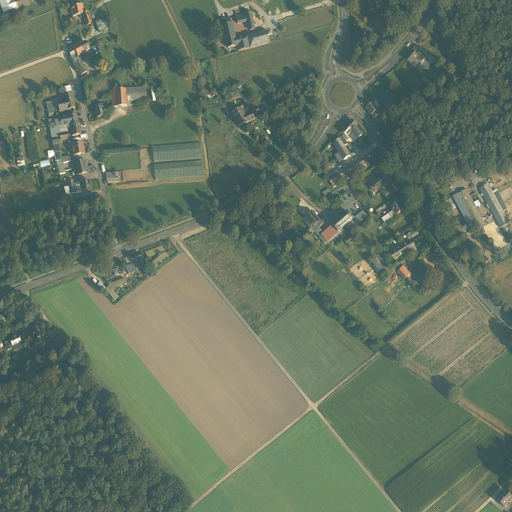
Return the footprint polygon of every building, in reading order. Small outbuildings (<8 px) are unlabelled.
[(3,14),(16,9),(13,1),(12,2),(11,0),(0,0),(0,4),(1,8),(3,14)] [(15,0),(13,1),(16,9),(30,5),(27,0),(15,0)] [(376,10),(374,5),(373,1),(373,0),(365,2),(366,8),(365,8),(366,12),(376,10)] [(71,7),(73,16),(83,14),(84,13),(82,4),(71,7)] [(83,14),(86,25),(90,24),(91,21),(88,11),(84,13),(83,14)] [(248,22),(250,31),(255,30),(252,19),(253,19),(252,13),(246,14),(246,15),(248,22)] [(248,22),(246,15),(236,18),(238,24),(248,22)] [(95,23),(99,33),(109,29),(105,19),(95,23)] [(238,47),(239,51),(251,49),(248,37),(235,40),(234,36),(234,34),(232,24),(223,26),(228,49),(238,47)] [(248,37),(251,49),(271,44),(267,31),(247,37),(248,37)] [(86,43),(79,46),(83,53),(89,50),(86,43)] [(77,57),(83,53),(79,46),(73,49),(76,54),(77,57)] [(74,56),(76,54),(73,49),(68,52),(71,57),(74,56)] [(404,59),(411,64),(415,59),(420,63),(421,64),(426,58),(418,52),(416,55),(411,51),(404,59)] [(415,59),(411,64),(415,68),(420,63),(415,59)] [(87,72),(80,61),(75,64),(81,75),(87,72)] [(411,75),(419,83),(425,77),(417,69),(411,75)] [(146,88),(126,90),(127,106),(131,106),(131,102),(147,100),(146,91),(146,88)] [(126,90),(116,90),(117,107),(127,106),(126,90)] [(241,98),(239,92),(239,91),(224,96),(226,102),(241,98)] [(57,103),(60,112),(75,108),(72,96),(64,98),(65,101),(57,103)] [(371,116),(373,119),(387,110),(385,106),(377,111),(376,109),(373,104),(366,109),(371,116)] [(245,115),(244,112),(246,111),(244,106),(241,107),(242,108),(232,113),(235,120),(245,115)] [(106,116),(104,108),(96,110),(95,110),(97,119),(106,116)] [(245,116),(248,122),(262,116),(258,108),(247,113),(248,115),(245,116)] [(388,111),(393,119),(396,116),(391,109),(388,111)] [(245,116),(245,115),(235,120),(239,127),(248,122),(245,116)] [(58,127),(70,125),(70,124),(69,121),(69,117),(48,121),(49,124),(58,122),(58,127)] [(341,133),(343,135),(346,138),(348,136),(357,126),(352,121),(341,133)] [(49,124),(52,140),(60,139),(60,136),(59,130),(58,127),(58,122),(49,124)] [(77,123),(70,124),(70,125),(71,128),(72,136),(81,135),(79,123),(77,123)] [(348,136),(354,143),(364,135),(357,126),(348,136)] [(52,140),(52,145),(59,144),(61,143),(61,141),(68,140),(67,134),(60,136),(60,139),(52,140)] [(343,135),(333,145),(343,139),(343,140),(346,138),(343,135)] [(346,145),(343,140),(343,139),(333,145),(339,154),(344,161),(350,157),(344,146),(346,145)] [(73,149),(75,156),(84,154),(82,143),(71,145),(72,149),(73,149)] [(53,148),(55,162),(56,161),(61,160),(62,160),(61,158),(59,144),(52,145),(53,148)] [(153,148),(154,162),(202,159),(201,144),(153,148)] [(339,164),(344,161),(339,154),(334,156),(339,164)] [(327,179),(334,189),(367,168),(361,158),(327,179)] [(75,171),(76,176),(88,173),(87,168),(86,168),(84,161),(73,164),(74,171),(75,171)] [(154,165),(155,180),(203,176),(202,161),(154,165)] [(57,165),(59,175),(65,173),(63,164),(57,165)] [(323,172),(327,178),(332,175),(328,169),(323,172)] [(106,174),(107,183),(119,182),(119,179),(116,179),(115,173),(106,174)] [(379,181),(378,180),(376,181),(372,175),(365,180),(369,185),(374,182),(375,183),(379,181)] [(380,189),(386,197),(391,193),(390,191),(393,190),(388,183),(386,184),(385,185),(383,183),(385,182),(382,177),(378,180),(379,181),(375,183),(374,182),(369,185),(373,191),(379,187),(380,189)] [(91,190),(89,181),(80,183),(80,187),(81,192),(91,190)] [(490,209),(500,228),(509,223),(502,211),(494,196),(488,184),(479,189),(487,205),(486,206),(488,210),(490,209)] [(457,195),(476,230),(485,225),(466,190),(457,195)] [(498,193),(494,196),(502,211),(506,209),(498,193)] [(473,232),(476,230),(457,195),(453,197),(471,232),(473,232)] [(393,211),(396,216),(402,211),(397,204),(391,208),(393,211)] [(353,219),(357,225),(367,216),(362,211),(353,219)] [(308,225),(314,232),(319,228),(323,224),(311,212),(304,218),(309,224),(308,225)] [(335,224),(332,227),(337,233),(353,219),(347,213),(335,224)] [(326,243),(337,233),(332,227),(330,229),(324,234),(321,237),(326,243)] [(314,232),(319,238),(321,237),(324,234),(319,228),(314,232)] [(344,241),(348,245),(353,241),(350,237),(344,241)] [(495,245),(502,241),(500,237),(493,241),(495,245)] [(393,261),(406,253),(415,247),(411,241),(389,256),(393,261)] [(163,246),(145,253),(147,258),(165,251),(163,246)] [(168,257),(165,252),(150,264),(154,268),(168,257)] [(133,264),(135,269),(138,268),(144,265),(139,253),(130,257),(133,264)] [(133,264),(130,257),(125,259),(128,266),(130,265),(133,264)] [(374,261),(383,273),(386,272),(377,259),(374,261)] [(381,275),(383,273),(374,261),(372,263),(381,275)] [(138,268),(135,269),(132,270),(130,265),(128,266),(126,267),(129,275),(140,271),(138,268)] [(403,275),(406,278),(410,275),(403,267),(397,273),(401,277),(403,275)] [(118,268),(112,270),(114,276),(120,274),(118,268)] [(127,284),(125,278),(112,283),(105,289),(114,301),(119,297),(113,290),(115,288),(127,284)] [(26,335),(28,341),(30,340),(34,338),(35,341),(43,337),(39,327),(31,331),(32,333),(26,335)] [(11,345),(14,351),(22,347),(19,340),(17,336),(9,340),(11,345)] [(3,349),(5,355),(14,351),(11,345),(3,349)] [(497,501),(506,509),(509,506),(508,505),(511,500),(511,499),(505,492),(497,501)]
